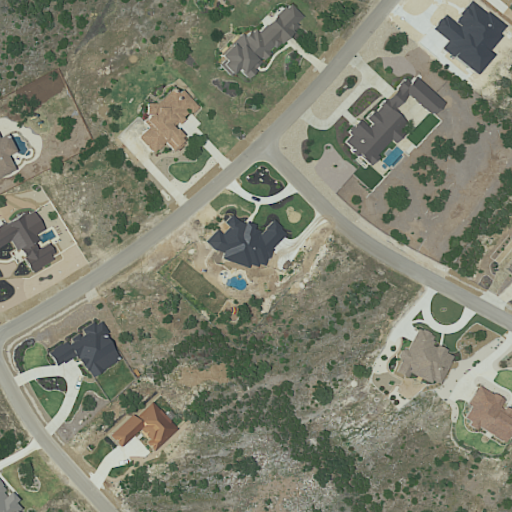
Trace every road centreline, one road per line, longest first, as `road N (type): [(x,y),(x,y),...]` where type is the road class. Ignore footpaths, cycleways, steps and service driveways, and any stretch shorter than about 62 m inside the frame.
road 1 (residential): [(0,326),(144,240),(215,186),(388,0)]
road 2 (residential): [(511,327),(367,248),(260,146)]
road 3 (residential): [(107,511),(26,420),(0,370)]
